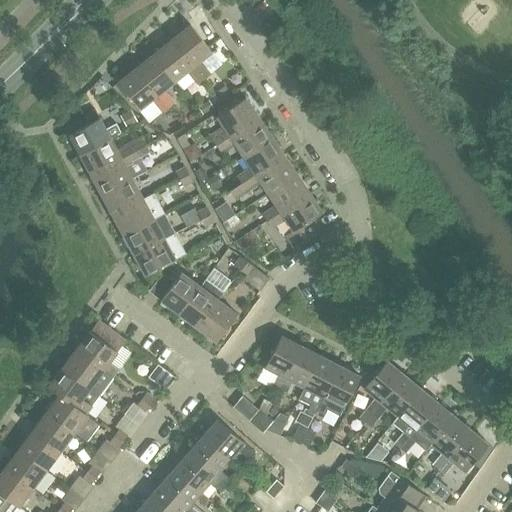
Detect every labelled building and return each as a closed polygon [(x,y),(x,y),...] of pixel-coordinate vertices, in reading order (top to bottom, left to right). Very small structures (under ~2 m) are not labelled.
[(172,39),(204,79),(210,74),(200,62),(212,52),(190,25),(172,39)] [(172,39),(154,53),(176,80),(188,71),(198,84),(204,79),(172,39)] [(154,53),(137,67),(168,107),(174,102),(164,89),(176,80),(154,53)] [(168,107),(137,67),(118,82),(139,109),(151,99),(162,112),(168,107)] [(216,145),(258,116),(246,97),(217,116),(225,129),(212,139),(216,145)] [(131,110),(121,116),(126,126),(137,120),(131,110)] [(80,154),(110,138),(96,111),(68,126),(72,133),(70,135),(80,154)] [(258,116),(216,145),(221,152),(234,142),(242,155),(271,136),(258,116)] [(271,136),(242,155),(251,167),(237,176),(241,183),(284,155),(271,136)] [(80,154),(90,175),(147,146),(142,138),(117,151),(110,138),(80,154)] [(147,146),(90,175),(96,185),(101,195),(132,178),(125,165),(139,158),(150,152),(147,146)] [(296,173),(284,155),(241,183),(229,190),(236,199),(261,183),(262,185),(267,193),(296,173)] [(176,172),(179,179),(188,174),(185,167),(176,172)] [(309,193),(296,173),(267,193),(276,205),(262,214),(266,221),(309,193)] [(188,174),(179,179),(183,185),(192,181),(188,174)] [(101,195),(112,215),(142,198),(135,185),(132,178),(101,195)] [(142,198),(112,215),(123,235),(165,212),(154,192),(142,198)] [(309,193),(266,221),(271,227),(285,218),(293,231),(322,212),(309,193)] [(201,219),(210,214),(206,207),(197,212),(201,219)] [(165,212),(123,235),(134,255),(175,232),(165,212)] [(210,214),(201,219),(204,225),(214,221),(210,214)] [(175,232),(134,255),(145,276),(187,253),(175,232)] [(241,269),(247,261),(241,257),(234,265),(241,269)] [(269,278),(247,261),(241,269),(246,274),(243,278),(259,291),(269,278)] [(176,268),(169,278),(163,273),(150,291),(161,299),(160,300),(179,314),(200,286),(176,268)] [(179,314),(198,327),(218,300),(224,292),(205,279),(200,286),(179,314)] [(218,300),(198,327),(216,341),(237,314),(218,300)] [(117,351),(125,340),(97,320),(89,331),(89,330),(75,350),(114,379),(121,369),(110,361),(117,351)] [(282,383),(301,346),(281,335),(264,368),(277,374),(275,379),(282,383)] [(304,388),(320,356),(301,346),(282,383),(288,386),(291,381),(304,388)] [(114,379),(75,350),(61,368),(100,397),(114,379)] [(320,402),(339,365),(320,356),(304,388),(298,399),(311,405),(309,410),(315,413),(320,402)] [(371,414),(404,375),(386,360),(363,389),(375,398),(365,409),(371,414)] [(175,378),(157,365),(148,377),(165,390),(175,378)] [(339,365),(320,402),(327,406),(330,401),(343,408),(359,376),(339,365)] [(100,397),(61,368),(47,386),(59,395),(88,414),(100,397)] [(404,375),(371,414),(377,419),(386,408),(397,417),(420,388),(404,375)] [(420,388),(397,417),(408,426),(399,437),(404,442),(437,402),(420,388)] [(141,399),(149,405),(154,399),(146,393),(141,399)] [(45,413),(73,433),(88,414),(59,395),(45,413)] [(145,411),(149,405),(141,399),(137,405),(145,411)] [(430,444),(454,416),(437,402),(404,442),(399,448),(406,452),(415,441),(426,450),(430,444)] [(281,409),(275,406),(270,415),(276,418),(281,409)] [(249,420),(256,426),(266,414),(259,409),(249,420)] [(73,433),(45,413),(31,431),(59,452),(73,433)] [(266,414),(256,426),(262,432),(273,420),(266,414)] [(281,414),(268,430),(280,436),(290,419),(281,414)] [(454,416),(430,444),(441,453),(432,465),(438,469),(470,430),(454,416)] [(217,419),(202,436),(229,460),(239,450),(250,459),(255,453),(244,443),(217,419)] [(299,424),(292,438),(301,442),(307,429),(299,424)] [(114,436),(122,442),(126,436),(118,429),(114,436)] [(307,429),(301,442),(308,446),(315,433),(307,429)] [(470,430),(438,469),(444,474),(453,463),(464,472),(488,444),(470,430)] [(59,452),(31,431),(17,450),(46,470),(59,452)] [(117,448),(122,442),(114,436),(109,442),(117,448)] [(220,470),(229,460),(202,436),(188,452),(226,486),(231,480),(220,470)] [(46,470),(17,450),(4,468),(32,489),(46,470)] [(188,452),(174,468),(201,492),(210,482),(221,491),(226,486),(188,452)] [(359,467),(346,459),(341,466),(353,475),(359,467)] [(87,472),(95,478),(99,472),(91,466),(87,472)] [(32,489),(4,468),(0,473),(0,491),(18,506),(18,507),(32,489)] [(202,511),(192,503),(201,492),(174,468),(160,485),(190,511),(202,511)] [(379,493),(381,494),(385,497),(377,508),(381,511),(419,511),(420,511),(417,509),(426,496),(391,470),(379,487),(379,493)] [(90,484),(95,478),(87,472),(82,478),(90,484)] [(265,492),(272,498),(283,486),(275,480),(265,492)] [(190,511),(160,485),(145,501),(157,511),(190,511)] [(326,488),(320,495),(333,504),(338,497),(326,488)] [(13,511),(18,506),(0,491),(0,511),(13,511)] [(328,511),(333,504),(320,495),(315,502),(328,511)] [(157,511),(145,501),(135,511),(157,511)] [(64,502),(59,509),(63,511),(69,511),(72,508),(64,502)]
